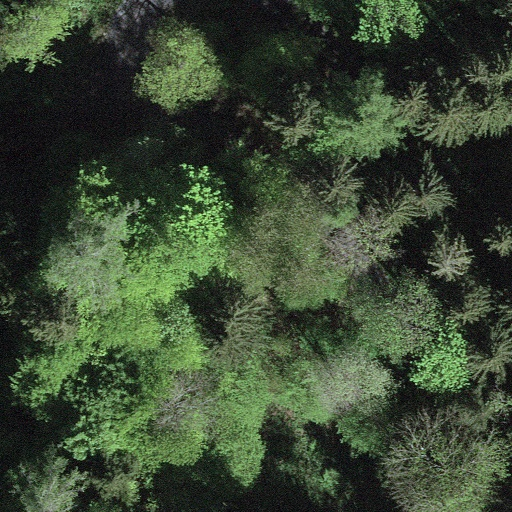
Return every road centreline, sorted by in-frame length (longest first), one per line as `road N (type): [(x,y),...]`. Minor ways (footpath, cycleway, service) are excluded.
road 1 (track): [(511,351),(483,349),(415,323),(343,240),(223,130),(148,88),(133,29),(158,0)]
road 2 (track): [(262,0),(326,50),(455,113),(511,99)]
